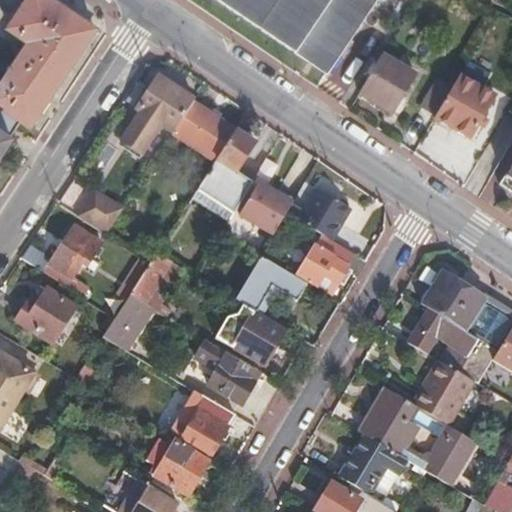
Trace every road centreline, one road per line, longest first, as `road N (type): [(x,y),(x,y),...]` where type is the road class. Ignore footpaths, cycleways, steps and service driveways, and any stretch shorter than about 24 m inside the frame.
road 1 (residential): [(427,201),(239,511)]
road 2 (tertiary): [(150,10),(427,201)]
road 3 (residential): [(150,10),(0,238)]
